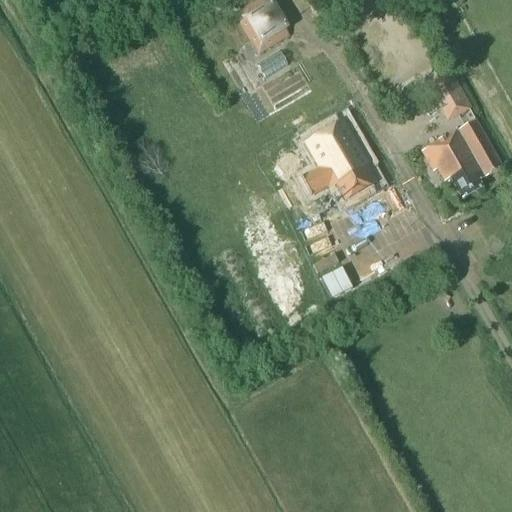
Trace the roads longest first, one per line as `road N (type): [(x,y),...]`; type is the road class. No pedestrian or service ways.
road 1 (track): [(511,361),(395,158)]
road 2 (track): [(511,136),(434,0)]
